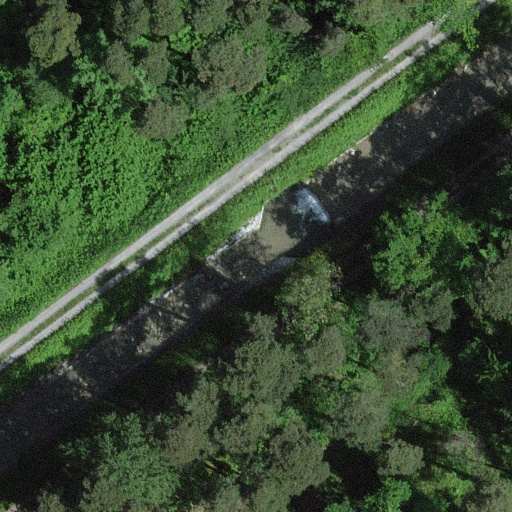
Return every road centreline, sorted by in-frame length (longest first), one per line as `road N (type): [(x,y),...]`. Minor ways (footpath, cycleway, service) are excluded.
road 1 (unclassified): [(491,0),(0,367)]
road 2 (track): [(25,511),(511,146)]
